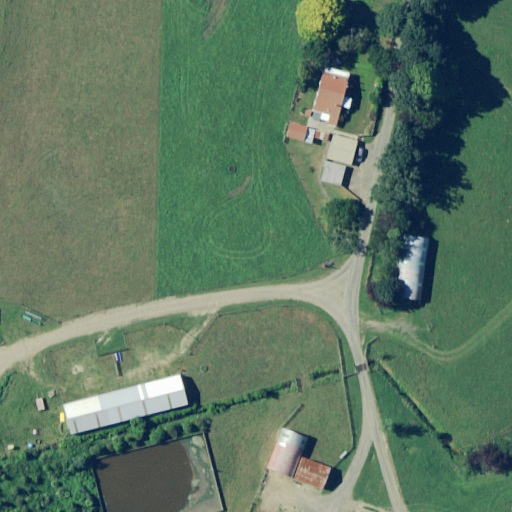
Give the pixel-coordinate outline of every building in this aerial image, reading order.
[(326,121),(325,124),(335,126),(339,106),(348,108),(351,98),(342,96),(348,72),(322,66),(311,110),(321,112),(319,120),(326,121)] [(312,138),(315,129),(287,122),(284,137),(311,144),(312,138)] [(315,129),(312,138),(326,142),(328,133),(315,129)] [(325,159),(344,164),(349,165),(356,140),(331,133),(325,159)] [(344,164),(325,159),(319,180),(339,185),(344,164)] [(428,238),(403,233),(393,296),(417,301),(428,238)] [(185,404),(178,374),(61,404),(69,434),(185,404)] [(300,456),(307,438),(294,433),(281,428),(266,468),(321,490),(330,468),(300,456)]
